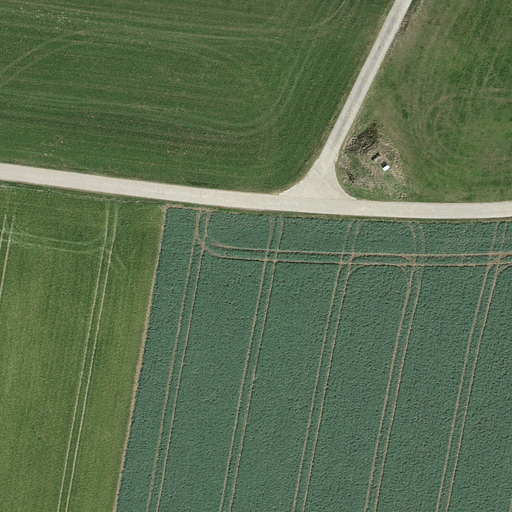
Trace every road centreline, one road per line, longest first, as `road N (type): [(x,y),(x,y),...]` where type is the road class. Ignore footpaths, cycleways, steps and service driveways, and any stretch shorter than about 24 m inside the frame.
road 1 (track): [(0,172),(314,204),(511,208)]
road 2 (track): [(314,204),(415,0)]
